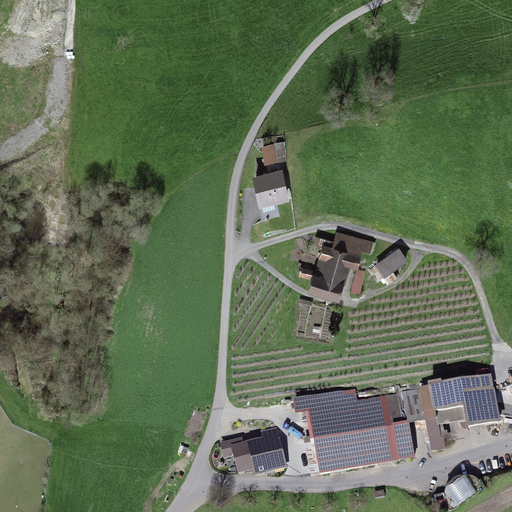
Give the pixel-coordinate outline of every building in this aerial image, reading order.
[(264,159),(286,158),(285,136),(263,137),(264,159)] [(261,202),(287,197),(282,170),(255,175),(261,202)] [(309,288),(334,296),(351,243),(327,235),(309,288)] [(383,270),(407,257),(400,244),(376,258),(383,270)] [(361,291),(367,269),(357,267),(351,288),(361,291)] [(489,378),(422,388),(428,426),(467,420),(468,424),(496,420),(489,378)] [(401,393),(305,408),(315,467),(410,451),(401,393)] [(280,465),(273,435),(227,446),(234,476),(280,465)] [(442,481),(447,495),(437,498),(441,507),(477,493),(469,471),(442,481)]
